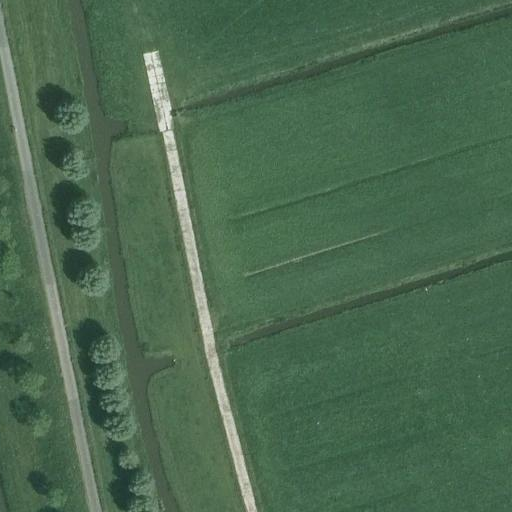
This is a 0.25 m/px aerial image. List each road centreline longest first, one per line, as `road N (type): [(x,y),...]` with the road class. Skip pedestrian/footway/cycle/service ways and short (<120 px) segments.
road 1 (unclassified): [(102,511),(0,19)]
road 2 (track): [(252,511),(152,56)]
